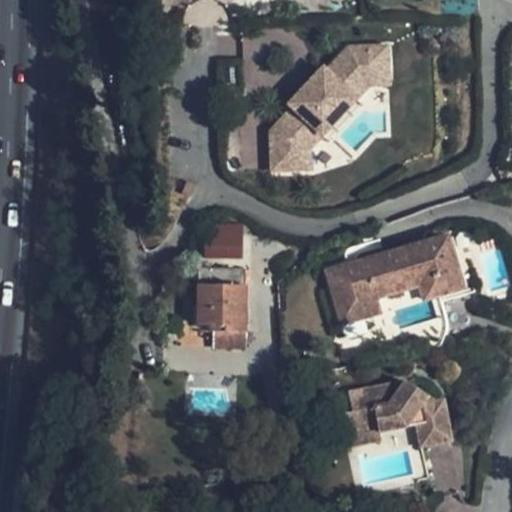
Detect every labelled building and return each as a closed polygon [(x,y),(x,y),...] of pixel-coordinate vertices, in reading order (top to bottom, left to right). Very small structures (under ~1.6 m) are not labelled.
[(270,133),(271,172),(311,169),(310,149),(367,86),(366,66),(386,65),(385,48),(347,49),(325,73),(322,70),(288,106),(292,110),(270,133)] [(387,85),(386,65),(366,66),(367,86),(387,85)] [(243,224),(204,224),(204,259),(242,259),(243,224)] [(337,322),(374,311),(370,295),(368,288),(412,277),(428,273),(433,295),(458,289),(443,234),(322,267),(337,322)] [(199,270),(199,284),(242,283),(243,271),(199,270)] [(368,288),(370,295),(414,284),(418,299),(433,295),(428,273),(412,277),(368,288)] [(199,287),(197,334),(245,335),(247,287),(242,287),(242,283),(199,284),(199,287)] [(343,413),(347,433),(377,429),(377,433),(415,427),(419,450),(450,445),(442,402),(433,404),(404,382),(348,392),(352,410),(343,413)] [(349,448),(379,442),(377,433),(377,429),(347,433),(349,448)]
